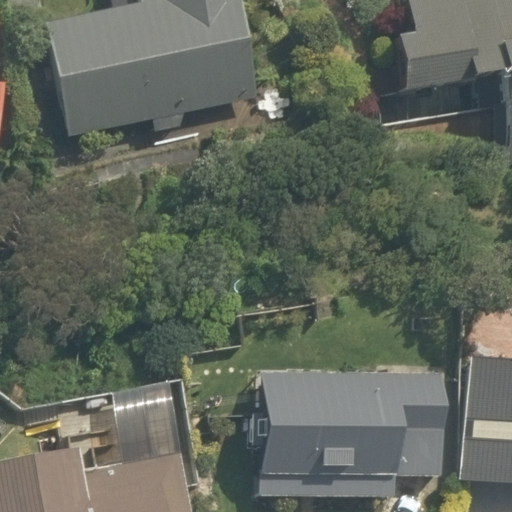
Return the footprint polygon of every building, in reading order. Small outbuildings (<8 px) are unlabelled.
[(105,0),(26,18),(59,158),(238,117),(210,0),(105,0)] [(511,0),(358,0),(384,106),(456,89),(476,171),(511,162),(511,0)] [(511,352),(460,348),(449,485),(511,490),(511,352)] [(429,374),(235,368),(230,500),(379,505),(380,469),(426,471),(429,374)] [(52,439),(0,445),(0,511),(171,511),(163,450),(56,465),(52,439)]
